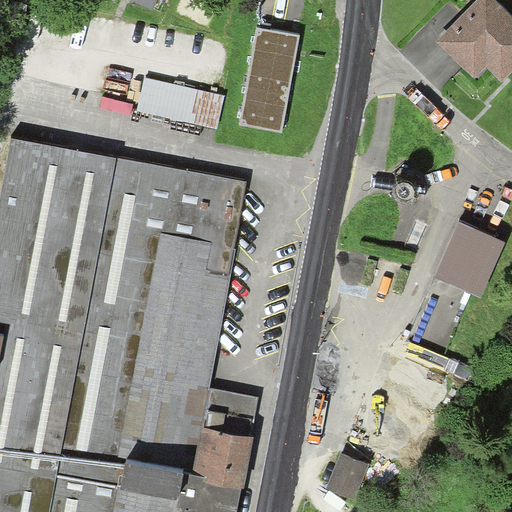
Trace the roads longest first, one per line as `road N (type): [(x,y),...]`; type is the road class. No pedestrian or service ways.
road 1 (secondary): [(273,511),(357,58)]
road 2 (residential): [(357,58),(413,87),(511,171)]
